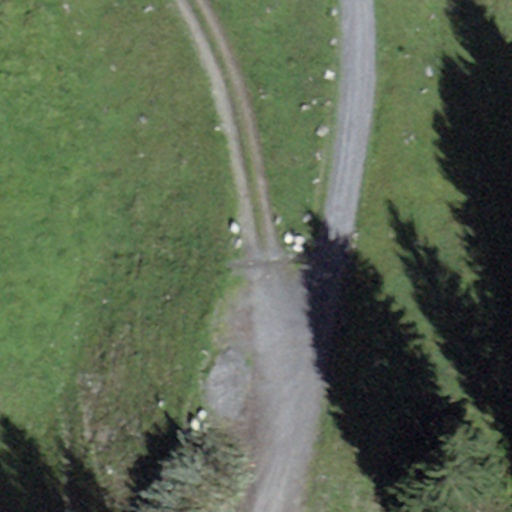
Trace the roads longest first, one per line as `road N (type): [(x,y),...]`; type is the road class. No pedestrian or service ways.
road 1 (track): [(264,511),(285,469),(343,222),(358,0)]
road 2 (track): [(285,469),(270,230),(227,89),(183,0)]
